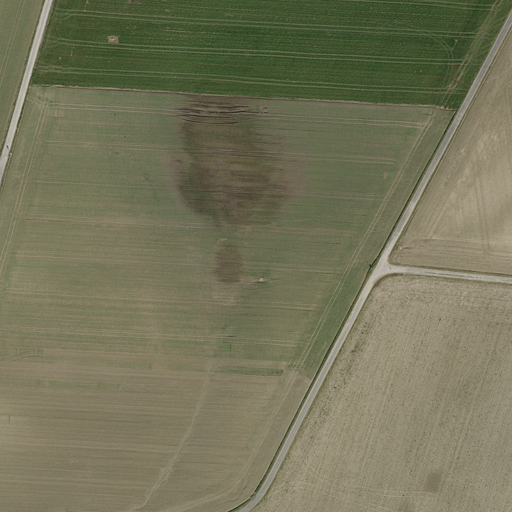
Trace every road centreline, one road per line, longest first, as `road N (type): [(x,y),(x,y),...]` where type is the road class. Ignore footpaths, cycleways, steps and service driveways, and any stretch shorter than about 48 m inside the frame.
road 1 (track): [(511,16),(380,267)]
road 2 (track): [(380,267),(270,478),(242,511)]
road 3 (track): [(50,0),(0,173)]
road 4 (track): [(380,267),(511,281)]
